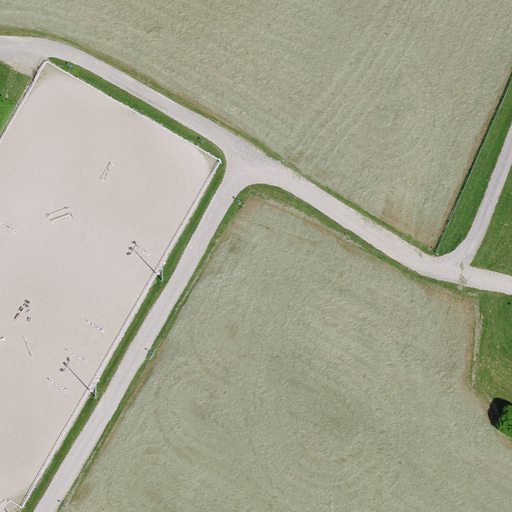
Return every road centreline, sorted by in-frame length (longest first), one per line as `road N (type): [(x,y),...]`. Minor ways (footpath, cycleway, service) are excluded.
road 1 (track): [(511,128),(463,255),(434,267),(79,60),(51,48),(0,47)]
road 2 (track): [(249,159),(43,511)]
